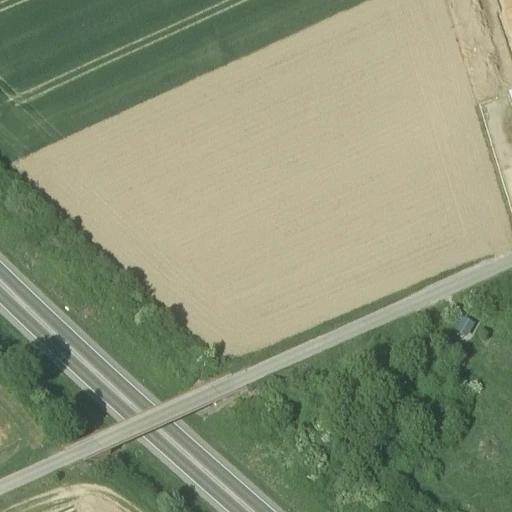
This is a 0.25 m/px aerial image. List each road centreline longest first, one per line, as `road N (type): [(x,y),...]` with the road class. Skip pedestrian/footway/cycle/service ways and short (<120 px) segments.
road 1 (unclassified): [(511,262),(0,489)]
road 2 (primary): [(255,511),(0,275)]
road 3 (track): [(140,511),(86,490),(18,511)]
